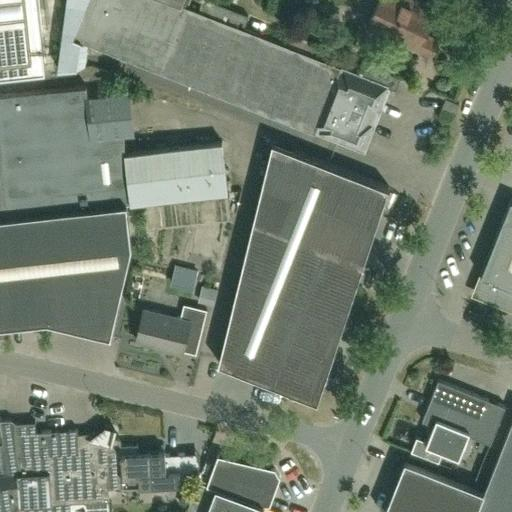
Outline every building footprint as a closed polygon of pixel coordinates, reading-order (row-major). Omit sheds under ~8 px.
[(0,0),(0,70),(45,66),(37,0),(0,0)] [(86,0),(66,0),(58,69),(77,67),(81,41),(72,37),(86,0)] [(206,0),(202,0),(198,11),(187,6),(189,0),(86,0),(72,37),(81,41),(361,151),(366,149),(372,134),(371,132),(373,126),(375,126),(380,113),(379,111),(380,108),(383,107),(388,94),(386,91),(388,88),(396,92),(401,79),(365,65),(362,75),(312,56),(317,44),(293,35),(288,46),(244,29),(249,16),(206,0)] [(437,41),(422,34),(434,9),(413,0),(379,0),(367,26),(431,55),(437,41)] [(119,291),(120,292),(130,247),(125,205),(130,204),(124,155),(122,136),(92,140),(86,86),(0,95),(0,326),(46,321),(88,331),(102,273),(122,277),(119,291)] [(445,98),(441,107),(454,113),(458,103),(445,98)] [(271,141),(217,363),(310,385),(387,187),(271,141)] [(221,144),(124,155),(130,204),(227,194),(221,144)] [(511,199),(510,199),(474,288),(478,296),(511,309),(511,199)] [(195,288),(199,268),(175,263),(171,283),(195,288)] [(200,336),(203,321),(206,310),(183,304),(180,318),(143,309),(135,340),(163,347),(162,350),(181,354),(186,333),(200,336)] [(433,425),(427,441),(417,437),(411,450),(438,461),(442,450),(458,457),(467,434),(490,443),(504,406),(438,380),(422,421),(433,425)] [(474,511),(511,511),(511,417),(483,492),(474,511)] [(108,511),(107,489),(122,488),(119,445),(121,445),(121,439),(112,437),(114,431),(105,427),(96,434),(77,431),(77,428),(36,431),(35,422),(17,423),(12,419),(0,419),(0,511),(108,511)] [(138,445),(121,445),(119,445),(122,488),(180,485),(179,471),(166,472),(164,450),(138,452),(138,445)] [(216,489),(207,511),(259,511),(262,504),(268,503),(278,476),(274,468),(217,455),(206,485),(216,489)] [(405,462),(385,511),(474,511),(483,492),(472,488),(428,471),(405,462)] [(192,502),(197,488),(186,484),(178,504),(189,508),(192,502)]
